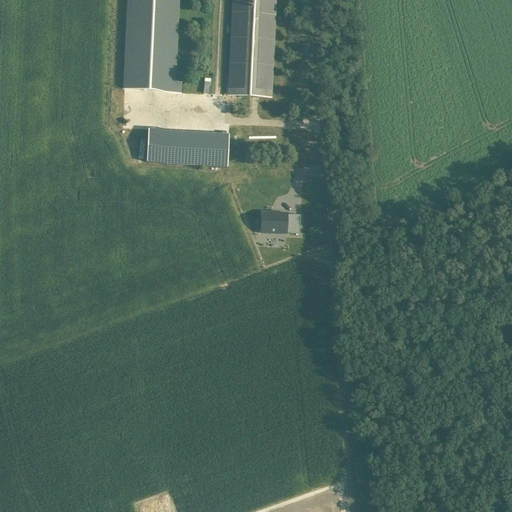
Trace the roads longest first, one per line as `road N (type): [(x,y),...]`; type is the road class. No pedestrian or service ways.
road 1 (unclassified): [(350,511),(324,131),(326,0)]
road 2 (track): [(124,125),(75,141),(54,107),(0,126)]
